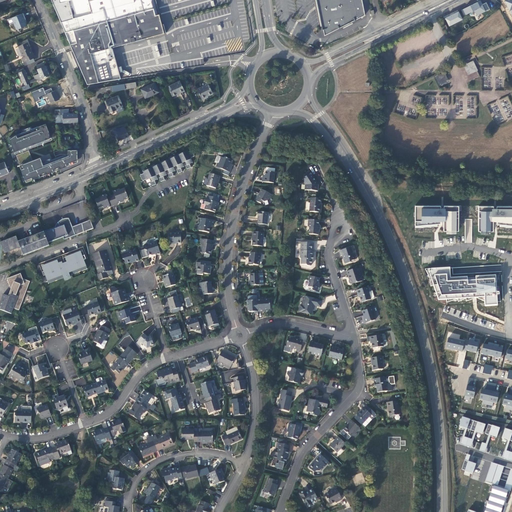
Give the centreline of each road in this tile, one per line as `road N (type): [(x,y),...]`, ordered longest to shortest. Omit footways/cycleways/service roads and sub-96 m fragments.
road 1 (secondary): [(442,511),(433,380),(416,306),(369,192),(303,103)]
road 2 (residential): [(272,113),(232,225),(227,281),(237,330)]
road 3 (residential): [(353,338),(360,386),(306,447),(278,511)]
road 4 (residential): [(99,169),(38,0)]
road 5 (residential): [(130,511),(139,475),(162,459),(211,453),(243,463)]
road 6 (secondary): [(308,71),(429,11)]
road 7 (secondary): [(99,169),(219,111)]
road 8 (residential): [(241,341),(254,390),(243,463)]
